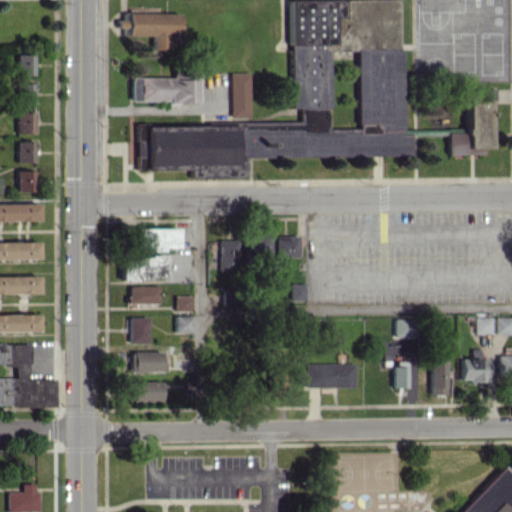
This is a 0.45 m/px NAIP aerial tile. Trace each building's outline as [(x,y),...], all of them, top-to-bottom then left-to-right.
[(132,123),(132,147),(132,169),(187,168),(187,177),(243,176),(242,157),(374,155),(409,154),(409,133),(400,133),(399,47),(396,47),(396,44),(395,0),(285,0),(286,46),(287,107),(296,107),(296,120),(204,121),(204,124),(144,125),(144,122),(132,123)] [(114,19),(114,26),(120,27),(120,34),(176,36),(176,13),(120,11),(120,19),(114,19)] [(31,53),(13,54),(14,75),(32,74),(31,53)] [(227,71),(228,116),(247,115),(247,71),(227,71)] [(128,77),(128,100),(165,99),(165,102),(196,102),(196,73),(171,73),(171,77),(128,77)] [(32,83),(19,83),(19,103),(31,103),(32,83)] [(444,127),(444,153),(469,153),(479,153),(479,146),(487,146),(487,99),(491,99),(491,88),(463,88),(463,127),(444,127)] [(31,111),(13,112),(13,132),(32,132),(31,111)] [(31,141),(13,141),(13,162),(31,161),(31,141)] [(14,191),(32,190),(31,169),(13,170),(14,191)] [(0,220),(35,220),(35,202),(0,202),(0,220)] [(174,227),(131,228),(131,248),(174,248),(174,227)] [(272,256),(295,257),(296,236),(273,235),(272,256)] [(0,258),(35,258),(35,241),(0,241),(0,258)] [(216,270),(235,270),(236,241),(216,241),(216,270)] [(161,255),(118,256),(118,279),(162,278),(161,255)] [(35,275),(0,275),(0,292),(35,292),(35,275)] [(302,300),(302,282),(287,282),(287,299),(302,300)] [(155,285),(124,285),(125,303),(155,303),(155,285)] [(189,311),(189,295),(172,295),(172,311),(189,311)] [(0,313),(0,330),(35,330),(35,313),(0,313)] [(188,315),(171,315),(171,331),(189,331),(188,315)] [(510,316),(492,317),(492,333),(510,333),(510,316)] [(144,317),(125,317),(125,342),(144,342),(144,317)] [(489,332),(489,317),(472,317),(472,332),(489,332)] [(411,337),(411,318),(391,318),(391,336),(411,337)] [(0,377),(0,405),(52,405),(52,379),(27,379),(27,343),(0,342),(0,362),(13,363),(12,378),(0,377)] [(126,371),(158,372),(159,351),(127,350),(126,371)] [(511,354),(497,354),(496,376),(511,376),(511,354)] [(427,394),(443,393),(442,357),(426,358),(427,394)] [(484,380),(484,358),(458,358),(457,380),(484,380)] [(391,387),(404,387),(404,360),(390,361),(391,387)] [(351,387),(351,363),(302,363),(302,387),(351,387)] [(284,368),(267,367),(267,393),(283,393),(284,368)] [(158,380),(126,381),(127,401),(159,401),(158,380)] [(487,511),(486,511),(509,511),(510,511),(511,511),(511,477),(499,466),(456,511),(487,511)] [(34,511),(34,483),(18,483),(18,490),(4,491),(4,511),(34,511)]
